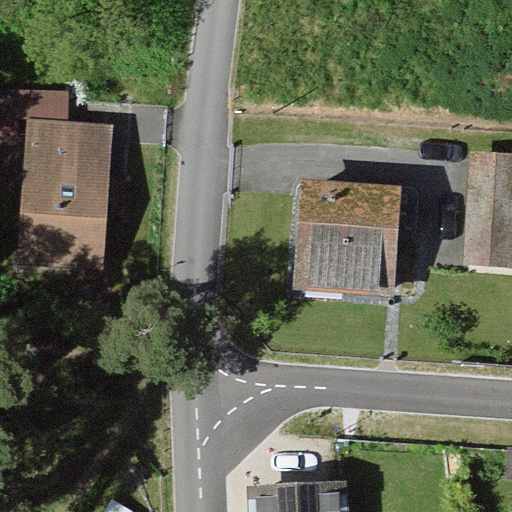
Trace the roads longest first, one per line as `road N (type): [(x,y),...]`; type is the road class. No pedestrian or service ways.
road 1 (residential): [(511,401),(196,380)]
road 2 (residential): [(196,380),(194,203),(204,109)]
road 3 (residential): [(201,511),(196,380)]
